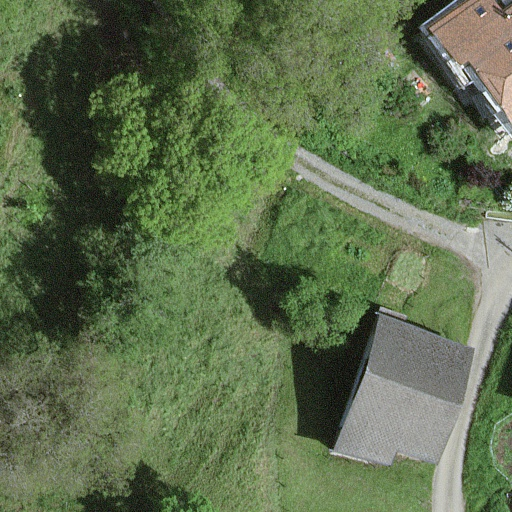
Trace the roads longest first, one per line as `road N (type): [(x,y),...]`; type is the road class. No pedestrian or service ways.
road 1 (track): [(511,261),(337,176),(265,129),(196,75),(147,0)]
road 2 (unclassified): [(448,511),(468,390),(511,277)]
